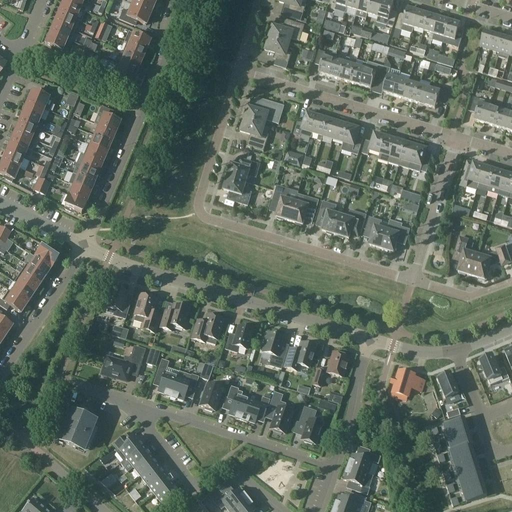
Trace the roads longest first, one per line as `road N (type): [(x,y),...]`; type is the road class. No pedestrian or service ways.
road 1 (residential): [(412,281),(203,217),(199,199),(238,70)]
road 2 (residential): [(85,246),(369,339)]
road 3 (residential): [(182,0),(85,246)]
road 4 (residential): [(455,138),(238,70)]
road 5 (residential): [(281,511),(225,464),(195,490),(133,405)]
road 6 (residential): [(334,468),(133,405)]
road 7 (residential): [(0,377),(85,246)]
road 8 (residential): [(412,281),(455,138)]
road 9 (residential): [(334,468),(369,339)]
